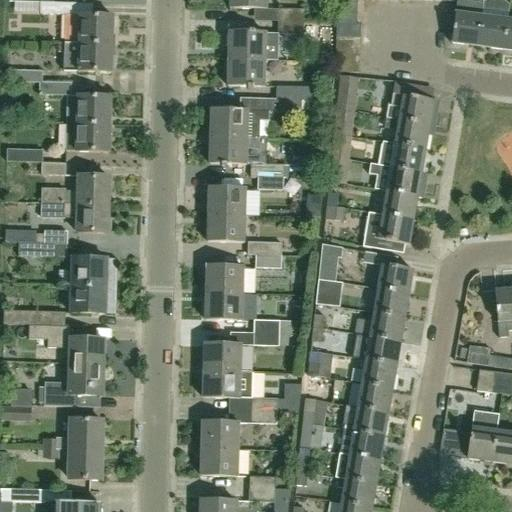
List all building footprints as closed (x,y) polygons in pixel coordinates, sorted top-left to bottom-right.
[(266,9),(265,0),(229,0),(229,9),(254,9),(259,9),(266,9)] [(356,0),(336,0),(337,12),(356,13),(357,0),(356,0)] [(457,2),(457,14),(453,44),(478,47),(484,3),(484,0),(474,0),(474,4),(457,2)] [(478,47),(503,51),(510,5),(507,3),(503,1),(499,0),(491,0),(488,1),(484,3),(478,47)] [(64,14),(64,42),(112,43),(113,16),(80,16),(73,15),(73,3),(41,2),(40,14),(64,14)] [(503,51),(511,51),(511,20),(509,20),(511,6),(510,5),(503,51)] [(278,11),(278,20),(278,23),(303,23),(303,12),(278,11)] [(356,25),(356,13),(337,12),(336,25),(356,25)] [(303,23),(278,23),(278,36),(303,36),(303,23)] [(336,25),(336,37),(360,37),(360,25),(356,25),(336,25)] [(229,33),(228,60),(264,61),(265,34),(254,33),(254,32),(249,32),(249,33),(229,33)] [(360,49),(360,37),(336,37),(336,49),(360,49)] [(112,43),(64,42),(60,42),(60,51),(65,51),(64,70),(112,72),(112,43)] [(359,61),(360,49),(336,49),(335,61),(359,61)] [(253,89),(253,87),(264,88),(264,61),(228,60),(227,86),(247,87),(247,89),(253,89)] [(359,74),(359,61),(335,61),(335,73),(359,74)] [(10,81),(42,82),(43,71),(10,70),(10,81)] [(359,80),(340,77),(337,111),(355,114),(359,80)] [(67,95),(66,123),(110,124),(112,97),(72,95),(73,83),(42,82),(42,94),(67,95)] [(386,119),(434,127),(436,114),(435,112),(432,111),(434,102),(420,100),(422,88),(395,83),(390,107),(388,107),(386,119)] [(263,101),(301,102),(301,101),(311,101),(311,89),(276,88),(276,100),(263,100),(263,101)] [(263,112),(239,112),(211,111),(210,140),(247,141),(247,140),(259,140),(260,122),(268,122),(269,113),(301,114),(301,102),(263,101),(263,112)] [(337,111),(335,126),(353,128),(355,114),(337,111)] [(395,144),(425,150),(429,128),(434,128),(434,127),(386,119),(384,129),(397,131),(395,144)] [(110,124),(66,123),(66,128),(65,152),(110,153),(110,129),(110,124)] [(247,141),(210,140),(209,165),(221,165),(221,167),(226,167),(226,165),(246,166),(247,141)] [(379,166),(421,173),(425,150),(395,144),(395,145),(383,143),(379,166)] [(333,146),(332,159),(348,160),(350,161),(351,148),(333,146)] [(42,152),(6,151),(6,163),(42,164),(42,152)] [(350,161),(348,160),(332,159),(331,169),(348,171),(350,161)] [(43,165),(42,164),(41,177),(65,178),(66,165),(43,165)] [(374,191),(386,193),(423,198),(425,183),(420,182),(421,173),(379,166),(370,165),(368,175),(377,177),(374,191)] [(258,179),(258,180),(284,180),(284,167),(251,166),(251,179),(258,179)] [(41,204),(78,205),(108,206),(108,178),(79,177),(78,205),(65,204),(65,191),(42,190),(41,204)] [(284,180),(258,180),(258,191),(284,192),(284,180)] [(209,191),(208,217),(245,218),(246,192),(209,191)] [(386,193),(382,216),(413,221),(417,198),(422,199),(423,198),(386,193)] [(326,207),(336,208),(338,195),(328,194),(326,207)] [(64,219),(78,220),(77,234),(107,235),(108,206),(78,205),(41,204),(40,220),(64,220),(64,219)] [(336,208),(326,207),(325,220),(341,222),(343,209),(336,208)] [(413,221),(382,216),(382,217),(369,214),(363,248),(384,252),(386,242),(409,246),(413,221)] [(245,218),(208,217),(208,244),(244,245),(245,218)] [(36,245),(44,245),(66,246),(67,246),(67,233),(44,233),(44,236),(36,236),(36,245)] [(36,245),(18,244),(18,257),(66,258),(66,246),(44,245),(36,245)] [(255,257),(281,258),(281,244),(248,244),(247,256),(255,257)] [(320,281),(335,283),(338,258),(341,259),(342,250),(323,247),(320,281)] [(382,267),(378,290),(408,295),(413,271),(399,268),(400,259),(368,253),(366,264),(382,267)] [(281,270),(281,258),(255,257),(255,269),(281,270)] [(73,259),(72,287),(115,288),(116,261),(106,260),(73,259)] [(207,267),(206,295),(243,295),(244,268),(207,267)] [(115,288),(72,287),(71,315),(104,316),(104,315),(114,315),(115,288)] [(408,295),(378,290),(374,314),(404,319),(408,295)] [(511,291),(495,293),(499,340),(509,339),(508,333),(511,332),(511,291)] [(243,295),(206,295),(205,321),(242,322),(243,295)] [(331,310),(330,326),(357,327),(358,310),(331,310)] [(65,314),(5,313),(4,326),(29,326),(47,327),(64,327),(65,314)] [(374,314),(370,337),(400,342),(404,319),(374,314)] [(314,316),(313,329),(323,330),(324,317),(314,316)] [(254,322),(253,335),(279,336),(279,323),(254,322)] [(70,328),(47,328),(47,327),(29,326),(29,340),(46,341),(46,349),(70,349),(70,364),(103,365),(103,341),(70,340),(70,328)] [(311,343),(312,343),(321,343),(323,330),(313,329),(311,343)] [(278,348),(279,336),(253,335),(253,347),(278,348)] [(370,337),(366,361),(396,367),(400,342),(370,337)] [(204,373),(241,374),(241,347),(205,346),(204,373)] [(468,356),(467,364),(467,365),(483,367),(497,369),(498,359),(489,358),(490,350),(469,347),(468,356)] [(366,361),(361,386),(392,391),(396,367),(366,361)] [(78,397),(89,398),(102,398),(103,365),(70,364),(69,384),(45,384),(44,407),(77,408),(78,397)] [(309,364),(307,377),(316,378),(318,378),(319,364),(309,364)] [(476,392),(502,396),(505,376),(479,372),(476,392)] [(241,374),(204,373),(203,399),(229,400),(252,401),(252,400),(253,374),(241,374)] [(511,397),(511,376),(505,376),(502,396),(511,397)] [(305,401),(315,403),(318,378),(316,378),(307,377),(305,401)] [(361,386),(357,409),(388,414),(392,391),(361,386)] [(11,409),(31,409),(32,392),(12,392),(11,409)] [(252,400),(252,401),(252,413),(277,413),(277,401),(252,400)] [(277,401),(277,413),(298,413),(299,401),(284,401),(277,401)] [(305,401),(302,425),(313,427),(315,403),(305,401)] [(11,409),(2,409),(2,422),(31,423),(31,409),(11,409)] [(357,409),(353,432),(384,437),(388,414),(357,409)] [(277,426),(277,413),(252,413),(251,425),(277,426)] [(43,450),(71,451),(101,452),(101,422),(71,421),(71,439),(57,439),(57,441),(44,441),(43,450)] [(202,451),(239,452),(239,424),(229,424),(203,423),(202,451)] [(301,438),(302,438),(312,439),(313,427),(302,425),(301,438)] [(467,460),(492,464),(496,434),(476,431),(471,431),(469,446),(467,460)] [(384,437),(353,432),(349,457),(379,462),(384,437)] [(511,436),(496,434),(492,464),(511,466),(511,436)] [(59,451),(71,452),(70,481),(100,481),(101,452),(71,451),(43,450),(43,460),(60,460),(59,451)] [(239,452),(202,451),(201,477),(238,478),(239,452)] [(345,480),(375,486),(379,462),(349,457),(340,455),(335,479),(345,480)] [(299,460),(297,473),(308,474),(309,461),(299,460)] [(296,487),(307,487),(308,474),(297,473),(296,487)] [(249,478),(249,491),(274,491),(275,479),(249,478)] [(341,504),(371,509),(375,486),(345,480),(335,479),(335,480),(338,480),(336,489),(343,490),(341,504)] [(0,491),(0,498),(0,502),(46,504),(46,492),(0,491)] [(274,491),(249,491),(249,504),(274,504),(274,491)] [(200,502),(199,511),(236,511),(237,503),(200,502)] [(99,511),(99,505),(51,503),(50,511),(99,511)]
